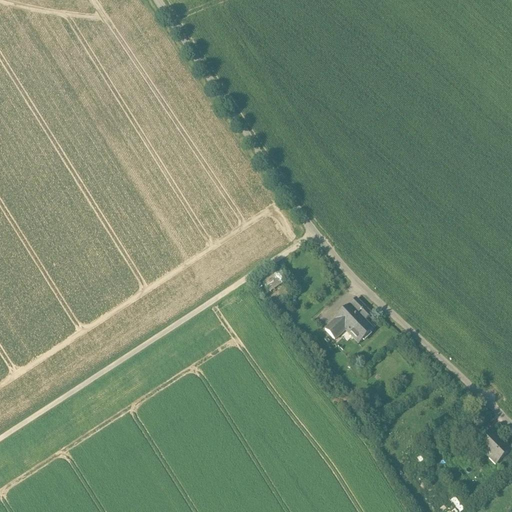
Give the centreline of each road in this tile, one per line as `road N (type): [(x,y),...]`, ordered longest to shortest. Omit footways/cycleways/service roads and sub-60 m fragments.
road 1 (unclassified): [(312,230),(0,436)]
road 2 (unclassified): [(312,230),(511,425)]
road 3 (unclassified): [(160,0),(312,230)]
